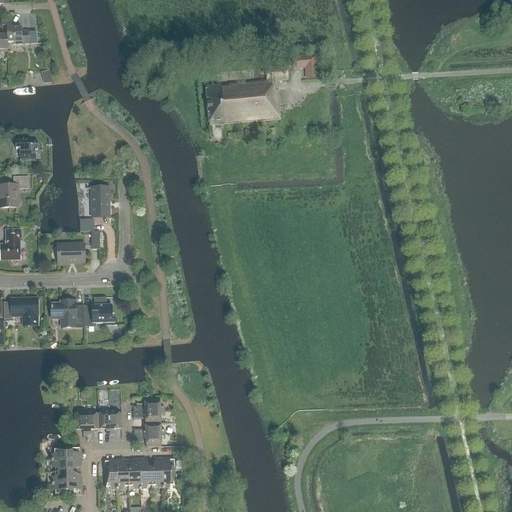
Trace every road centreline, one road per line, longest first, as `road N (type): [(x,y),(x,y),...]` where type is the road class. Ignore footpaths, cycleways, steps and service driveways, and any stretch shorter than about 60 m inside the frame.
road 1 (residential): [(0,279),(114,274),(123,258),(122,183)]
road 2 (unclassified): [(333,83),(511,71)]
